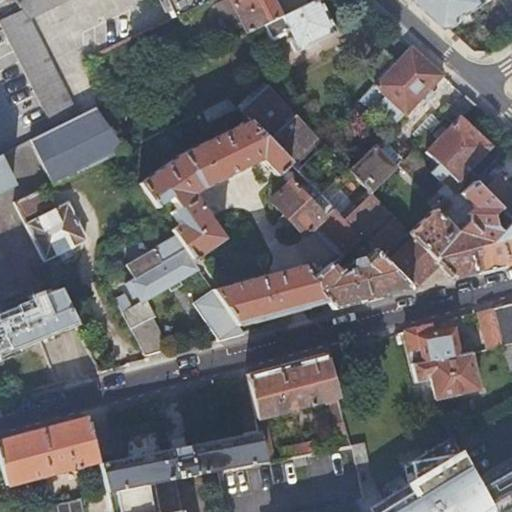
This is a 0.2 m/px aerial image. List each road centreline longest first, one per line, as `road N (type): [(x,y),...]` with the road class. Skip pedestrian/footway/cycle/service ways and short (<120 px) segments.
road 1 (residential): [(0,424),(511,288)]
road 2 (residential): [(482,83),(388,0)]
